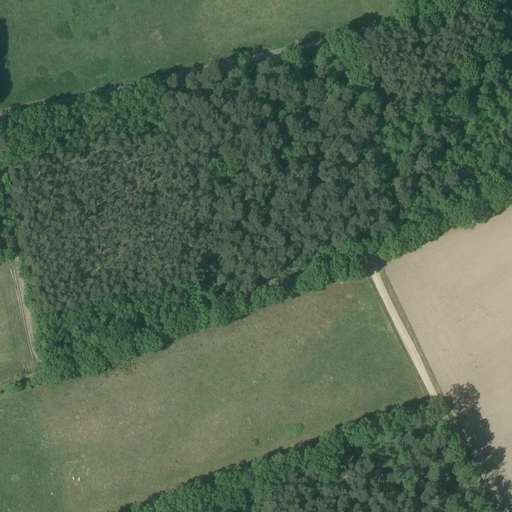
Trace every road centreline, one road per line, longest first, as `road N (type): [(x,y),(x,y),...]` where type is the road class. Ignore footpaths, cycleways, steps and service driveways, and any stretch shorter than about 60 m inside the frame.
road 1 (unclassified): [(0,125),(305,59),(511,3)]
road 2 (track): [(481,511),(364,253)]
road 3 (track): [(38,372),(0,168)]
road 4 (unclassified): [(511,185),(364,253)]
